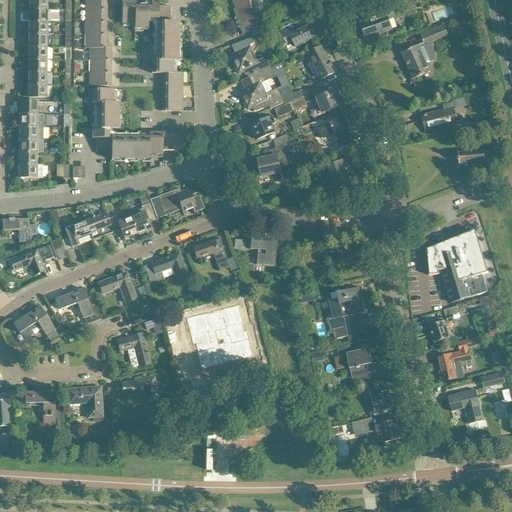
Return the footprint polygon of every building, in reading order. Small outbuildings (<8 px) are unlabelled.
[(28,0),(29,9),(46,10),(46,0),(28,0)] [(107,10),(106,0),(85,0),(85,10),(107,10)] [(233,0),(234,1),(233,2),(235,10),(234,10),(241,31),(242,31),(243,34),(262,28),(261,27),(269,23),(266,15),(257,19),(249,0),(233,0)] [(134,8),(135,8),(135,3),(122,3),(121,24),(134,24),(134,8)] [(178,62),(178,23),(170,23),(170,7),(158,7),(158,3),(151,3),(151,8),(151,19),(157,19),(156,60),(152,60),(151,74),(161,74),(161,73),(173,73),(173,62),(178,62)] [(395,18),(391,5),(368,13),(371,20),(361,23),(366,39),(380,34),(381,36),(383,37),(387,36),(388,33),(388,31),(392,30),(389,20),(395,18)] [(134,24),(134,29),(147,29),(148,19),(151,19),(151,8),(135,8),(134,8),(134,24)] [(46,22),(46,10),(29,9),(29,22),(46,22)] [(107,23),(107,10),(85,10),(85,22),(107,23)] [(51,22),(46,22),(29,22),(28,35),(46,35),(53,35),(53,28),(51,26),(51,22)] [(106,35),(107,23),(85,22),(85,35),(106,35)] [(434,60),(434,43),(448,37),(448,36),(452,34),(451,32),(447,34),(444,25),(419,34),(423,43),(402,53),(414,79),(431,72),(427,63),(434,60)] [(293,28),(281,33),(286,45),(293,42),(296,47),(313,39),(307,27),(296,33),(293,28)] [(46,47),(46,35),(28,35),(28,47),(46,47)] [(106,48),(106,35),(85,35),(85,49),(89,49),(89,48),(106,48)] [(249,78),(271,67),(267,57),(255,62),(249,50),(246,49),(245,48),(253,44),(254,42),(253,38),(234,45),(238,53),(233,56),(235,61),(234,62),(236,68),(236,69),(238,73),(240,74),(244,72),(245,75),(247,76),(248,76),(249,78)] [(322,46),(308,53),(313,62),(308,65),(315,77),(319,75),(322,80),(336,73),(322,46)] [(46,60),(46,47),(28,47),(28,60),(46,60)] [(70,60),(70,48),(65,47),(58,47),(58,53),(65,53),(65,60),(70,60)] [(111,48),(106,48),(89,48),(89,49),(89,61),(111,61),(111,48)] [(46,72),(46,60),(28,60),(28,72),(46,72)] [(111,74),(111,61),(89,61),(89,74),(111,74)] [(283,62),(271,67),(249,78),(252,84),(255,82),(257,83),(269,78),(270,76),(285,69),(283,62)] [(46,85),(46,72),(28,72),(28,85),(46,85)] [(182,73),(173,73),(161,73),(161,74),(161,86),(182,86),(182,73)] [(111,87),(111,74),(89,74),(89,87),(111,87)] [(46,98),(46,85),(28,85),(28,98),(46,98)] [(285,104),(283,99),(279,91),(265,97),(260,85),(259,86),(256,85),(242,91),(244,97),(243,97),(246,103),(245,105),(247,109),(249,110),(253,108),(255,111),(257,112),(264,109),(263,108),(267,106),(269,107),(271,109),(284,104),(285,104)] [(182,99),(182,86),(161,86),(161,99),(182,99)] [(304,98),(302,93),(301,91),(294,95),(290,86),(280,90),(284,99),(283,99),(285,104),(284,104),(285,106),(289,104),(304,98)] [(113,102),(114,90),(92,89),(92,103),(97,103),(97,102),(113,102)] [(321,97),(313,101),(315,107),(320,106),(323,113),(318,115),(319,115),(340,106),(334,92),(322,97),(322,96),(321,97)] [(307,107),(306,104),(304,98),(289,104),(293,112),(307,107)] [(182,112),(182,99),(161,99),(160,112),(182,112)] [(37,102),(19,102),(19,115),(37,115),(37,102)] [(119,103),(113,102),(97,102),(97,103),(97,115),(118,116),(119,103)] [(293,112),(289,104),(285,106),(275,110),(278,118),(293,112)] [(458,123),(456,114),(454,109),(422,116),(423,123),(425,122),(426,130),(425,130),(426,131),(458,123)] [(46,127),(46,115),(43,114),(37,115),(19,115),(19,127),(43,127),(46,127)] [(97,115),(97,131),(108,132),(108,129),(118,129),(118,116),(97,115)] [(263,121),(252,126),(258,140),(279,131),(275,132),(272,125),(276,124),(273,117),(264,121),(263,120),(262,120),(263,121)] [(331,124),(318,130),(322,139),(334,134),(341,149),(351,144),(352,145),(352,144),(348,134),(346,135),(344,130),(349,128),(344,117),(331,123),(331,124)] [(43,140),(43,127),(19,127),(19,140),(43,140)] [(175,150),(175,129),(162,129),(162,134),(162,150),(175,150)] [(188,129),(185,129),(175,129),(175,150),(188,150),(188,129)] [(162,134),(149,134),(149,139),(108,138),(108,132),(92,131),(92,139),(96,139),(95,150),(111,150),(111,159),(150,160),(150,155),(162,155),(162,150),(162,134)] [(43,152),(43,140),(19,140),(19,153),(37,153),(37,152),(43,152)] [(458,154),(459,164),(459,165),(459,166),(460,165),(468,164),(468,165),(469,165),(469,164),(476,163),(476,164),(477,164),(484,163),(484,164),(485,164),(485,163),(489,158),(489,159),(490,158),(489,157),(489,154),(489,153),(489,152),(488,153),(484,150),(484,149),(483,149),(483,150),(476,151),(476,150),(475,150),(475,151),(467,152),(467,151),(467,152),(459,153),(458,152),(457,153),(458,154)] [(37,165),(37,153),(19,153),(19,165),(37,165)] [(289,179),(284,155),(258,161),(261,177),(280,173),(281,181),(289,179)] [(348,159),(322,169),(331,192),(357,181),(348,159)] [(37,165),(19,165),(18,178),(37,178),(43,178),(43,165),(37,165)] [(150,203),(156,220),(165,216),(164,214),(181,208),(184,216),(186,216),(186,215),(184,216),(183,212),(192,209),(194,213),(201,210),(200,206),(202,205),(198,193),(190,196),(186,186),(184,187),(184,188),(186,187),(187,191),(180,193),(179,189),(158,197),(159,200),(150,203)] [(138,215),(130,218),(137,234),(150,229),(146,220),(154,217),(149,204),(141,207),(142,210),(136,212),(138,215)] [(113,233),(108,220),(106,214),(93,219),(89,208),(81,211),(85,222),(90,234),(92,241),(105,236),(113,233)] [(137,234),(130,218),(123,221),(122,217),(116,219),(115,217),(108,220),(113,233),(120,230),(123,239),(137,234)] [(0,220),(0,221),(3,221),(3,232),(19,231),(20,243),(30,242),(30,240),(34,240),(34,236),(37,236),(37,225),(34,225),(34,226),(29,226),(29,219),(14,220),(14,219),(8,219),(8,220),(0,220)] [(77,239),(90,234),(85,222),(65,229),(72,249),(80,246),(77,239)] [(451,240),(427,250),(428,255),(427,255),(428,266),(429,266),(429,275),(443,274),(451,303),(471,297),(468,289),(471,288),(473,297),(488,292),(482,275),(488,273),(475,230),(451,240)] [(64,231),(57,233),(60,240),(60,241),(67,239),(64,231)] [(250,250),(251,250),(251,249),(265,251),(265,255),(258,255),(257,266),(274,267),(277,240),(251,237),(251,239),(250,250)] [(220,239),(193,248),(197,259),(213,253),(219,271),(229,268),(230,271),(236,269),(233,258),(227,260),(220,239)] [(60,240),(51,244),(54,252),(63,249),(60,241),(60,240)] [(235,241),(234,249),(244,249),(245,241),(235,241)] [(36,251),(10,261),(14,271),(30,265),(33,276),(44,272),(40,261),(45,259),(46,261),(54,258),(50,246),(36,251)] [(179,254),(151,264),(155,274),(161,272),(160,270),(171,266),(178,284),(188,280),(179,254)] [(116,277),(98,284),(102,294),(120,287),(126,303),(136,300),(126,273),(120,276),(120,275),(116,277)] [(143,287),(138,289),(141,297),(146,295),(143,287)] [(359,288),(328,295),(332,313),(327,314),(327,313),(326,313),(330,330),(347,327),(344,317),(365,312),(359,288)] [(56,300),(60,310),(77,304),(83,318),(84,318),(87,324),(102,319),(95,301),(88,304),(83,290),(56,300)] [(302,304),(316,301),(315,293),(300,297),(302,304)] [(208,313),(186,318),(192,345),(195,344),(197,351),(196,352),(201,370),(227,364),(227,363),(231,362),(231,363),(254,357),(247,330),(244,331),(243,324),(243,323),(239,305),(212,311),(213,312),(208,313)] [(459,313),(457,306),(444,311),(446,317),(429,323),(435,343),(450,338),(444,321),(447,320),(447,322),(454,320),(453,315),(459,313)] [(55,330),(44,313),(40,307),(13,324),(19,333),(37,322),(45,336),(55,330)] [(155,336),(163,333),(158,319),(144,323),(147,331),(153,329),(155,336)] [(495,328),(489,330),(491,338),(498,336),(495,328)] [(132,338),(117,341),(120,352),(127,350),(132,368),(139,366),(139,367),(150,364),(142,334),(131,337),(132,338)] [(451,354),(437,357),(440,366),(438,366),(442,382),(463,377),(460,363),(472,360),(469,349),(476,346),(483,344),(481,336),(457,343),(460,352),(451,355),(451,354)] [(369,350),(347,355),(334,358),(337,369),(349,366),(349,367),(351,367),(355,382),(353,382),(353,383),(386,375),(381,356),(371,358),(369,350)] [(484,389),(506,383),(504,373),(482,378),(484,389)] [(145,391),(148,406),(144,407),(145,414),(150,413),(150,414),(161,412),(153,378),(121,385),(124,396),(145,391)] [(371,418),(371,419),(390,414),(392,414),(390,409),(394,408),(389,386),(384,387),(382,381),(376,382),(378,389),(364,392),(364,393),(370,391),(373,404),(369,405),(372,418),(371,418)] [(113,387),(107,388),(111,408),(117,407),(113,387)] [(100,388),(71,390),(72,405),(87,404),(88,418),(87,418),(87,419),(93,419),(93,420),(96,422),(101,422),(104,419),(104,418),(102,418),(100,388)] [(476,390),(448,397),(451,412),(465,409),(469,424),(476,423),(483,421),(479,405),(476,390)] [(54,393),(25,394),(25,405),(43,404),(43,424),(54,424),(54,419),(54,411),(54,393)] [(8,395),(0,395),(0,427),(8,427),(7,406),(8,406),(8,395)] [(61,411),(54,411),(54,419),(57,419),(57,427),(62,427),(61,411)] [(392,421),(390,414),(371,419),(352,424),(356,437),(368,434),(370,446),(378,444),(379,448),(386,446),(385,442),(401,439),(396,420),(392,421)] [(346,429),(334,432),(340,456),(352,453),(346,429)]
